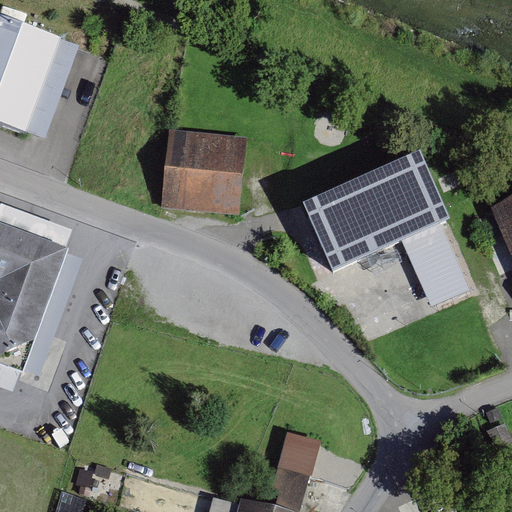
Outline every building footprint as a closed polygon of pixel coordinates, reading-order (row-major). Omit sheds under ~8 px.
[(70,50),(0,22),(0,126),(35,140),(70,50)] [(248,139),(166,133),(161,210),(242,217),(248,139)] [(408,160),(290,213),(319,279),(406,241),(434,305),(466,291),(408,160)] [(511,201),(490,211),(511,263),(511,201)] [(76,236),(0,208),(0,369),(24,378),(76,236)] [(259,511),(254,511),(237,508),(235,511),(300,511),(310,473),(271,464),(259,511)] [(85,508),(85,494),(64,496),(65,510),(85,508)]
